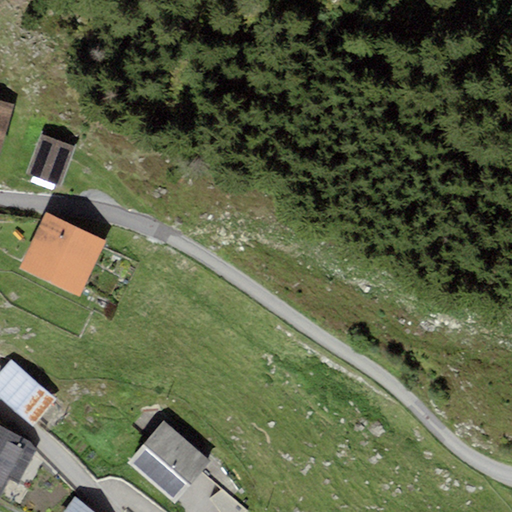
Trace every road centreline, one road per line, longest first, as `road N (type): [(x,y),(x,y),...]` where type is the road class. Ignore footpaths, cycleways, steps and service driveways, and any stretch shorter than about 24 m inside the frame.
road 1 (residential): [(0,206),(129,220),(204,257),(361,362),(463,453),(511,472)]
road 2 (residential): [(109,511),(0,407)]
